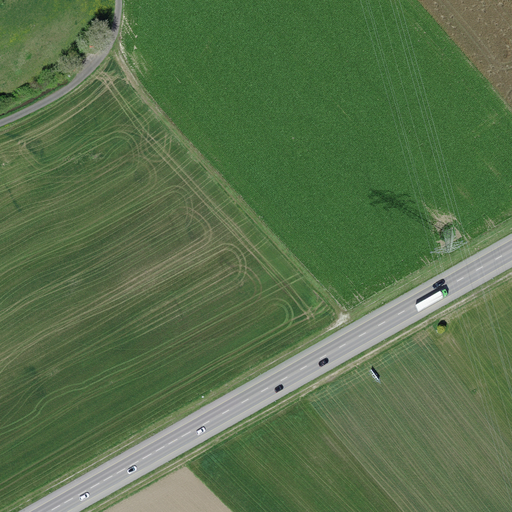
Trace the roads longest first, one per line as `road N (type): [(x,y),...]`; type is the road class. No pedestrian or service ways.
road 1 (track): [(511,222),(1,511)]
road 2 (primary): [(47,511),(511,249)]
road 3 (track): [(95,511),(511,275)]
road 4 (track): [(119,0),(120,22),(100,56),(67,88),(0,122)]
